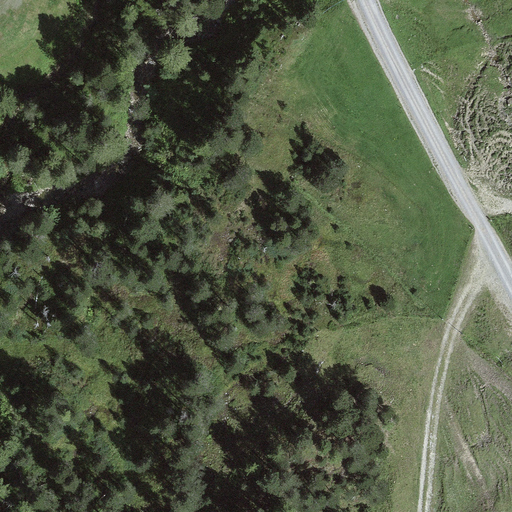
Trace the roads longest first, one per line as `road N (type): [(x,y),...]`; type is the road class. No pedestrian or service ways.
road 1 (track): [(511,285),(362,0)]
road 2 (track): [(422,511),(438,374),(483,234)]
